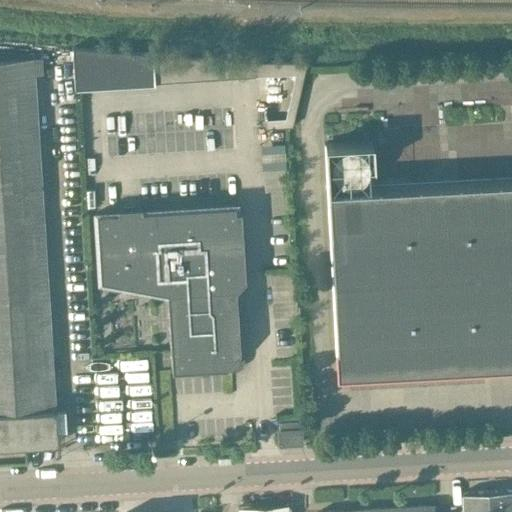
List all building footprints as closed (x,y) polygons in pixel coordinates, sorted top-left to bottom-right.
[(152,83),(150,52),(71,45),(73,89),(153,84),(153,82),(152,83)] [(254,76),(253,59),(150,52),(152,83),(153,82),(254,76)] [(0,445),(56,443),(42,203),(33,57),(0,59),(0,445)] [(511,179),(372,188),(370,143),(324,145),(322,145),(335,372),(511,362),(511,179)] [(235,289),(244,280),(240,209),(234,210),(234,204),(141,210),(140,206),(117,207),(117,211),(95,213),(99,280),(166,292),(171,370),(232,366),(239,358),(235,289)] [(297,428),(296,419),(276,421),(277,430),(275,430),(276,443),(299,442),(298,428),(297,428)] [(511,511),(511,494),(511,495),(510,490),(461,493),(461,511),(511,511)] [(285,511),(285,503),(236,506),(236,511),(285,511)]
